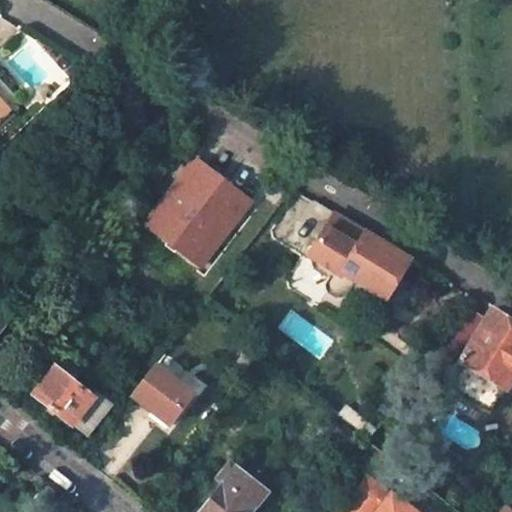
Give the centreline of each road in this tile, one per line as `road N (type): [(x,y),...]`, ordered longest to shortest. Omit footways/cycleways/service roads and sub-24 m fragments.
road 1 (residential): [(511,298),(21,0)]
road 2 (residential): [(120,511),(0,417)]
